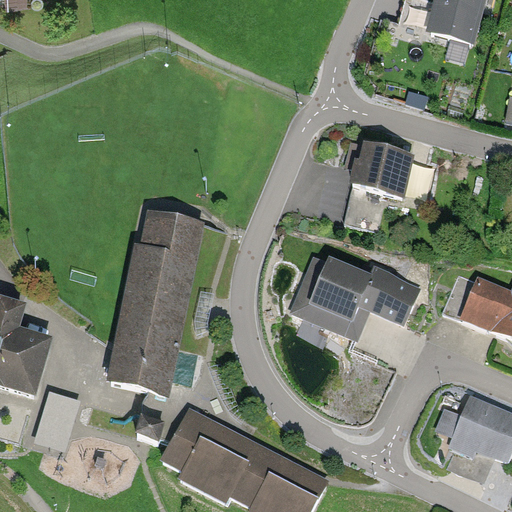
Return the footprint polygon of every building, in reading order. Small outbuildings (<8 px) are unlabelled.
[(473,53),(486,0),(435,0),(425,41),(473,53)] [(414,161),(361,148),(351,190),(404,203),(414,161)] [(106,387),(169,399),(202,230),(148,220),(141,251),(133,250),(106,387)] [(370,286),(314,262),(290,317),(358,346),(370,318),(402,331),(419,290),(376,272),(370,286)] [(511,346),(511,290),(509,297),(474,282),(457,324),(511,346)] [(0,389),(33,399),(49,342),(17,333),(23,309),(0,302),(0,389)] [(511,456),(511,417),(470,400),(451,444),(507,467),(511,456)] [(313,511),(329,483),(190,408),(160,465),(246,511),(313,511)] [(139,451),(162,452),(163,427),(140,426),(139,451)]
